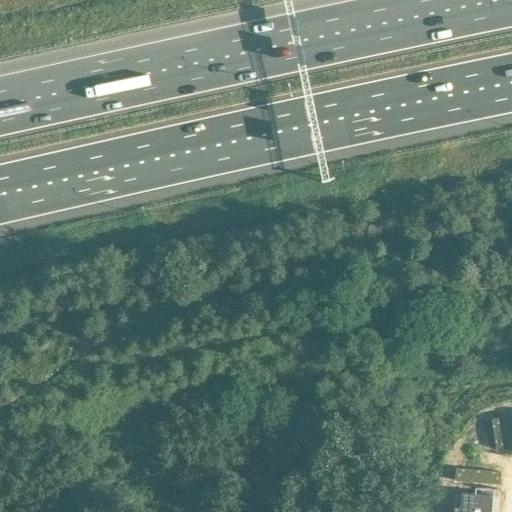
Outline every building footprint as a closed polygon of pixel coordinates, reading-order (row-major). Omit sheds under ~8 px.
[(504,416),(492,418),(496,448),(509,446),(504,417),(504,416)] [(456,467),(455,480),(462,480),(464,468),(456,467)] [(464,468),(462,480),(470,481),(471,469),(464,468)] [(471,469),(470,481),(478,482),(479,469),(471,469)] [(479,469),(478,482),(485,482),(486,470),(479,469)] [(486,470),(485,482),(493,483),(494,470),(486,470)] [(494,470),(493,483),(500,484),(502,471),(494,470)] [(492,511),(494,495),(462,492),(462,494),(461,506),(455,506),(454,511),(492,511)]
